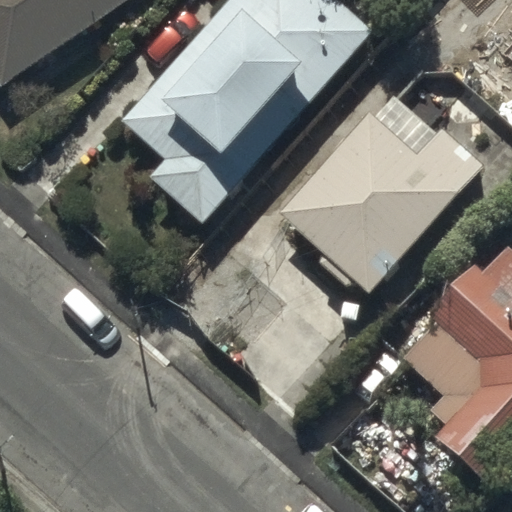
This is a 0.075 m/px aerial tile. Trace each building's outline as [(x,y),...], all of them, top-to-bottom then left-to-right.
[(0,0),(0,98),(3,102),(151,0),(0,0)] [(314,0),(248,0),(125,140),(168,178),(152,195),(203,241),(371,50),(314,0)] [(511,142),(511,105),(509,103),(484,132),(505,151),(511,142)] [(369,132),(282,234),(327,273),(321,280),(367,319),(487,178),(444,141),(418,173),(369,132)] [(511,271),(510,270),(486,295),(480,289),(399,376),(443,416),(431,430),(448,446),(436,459),(487,506),(511,479),(511,271)]
